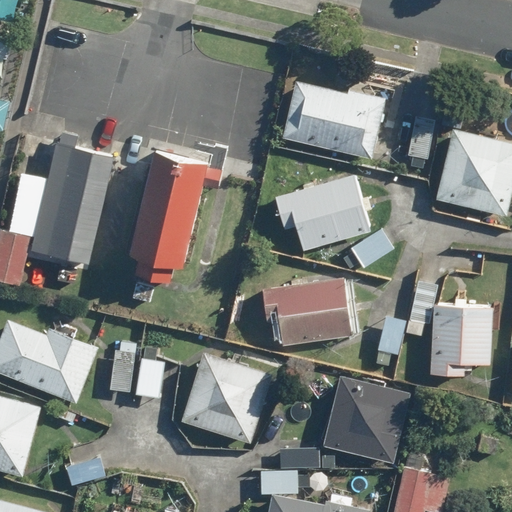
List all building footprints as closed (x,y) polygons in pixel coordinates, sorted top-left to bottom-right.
[(294,81),(281,137),(370,157),(382,101),(294,81)] [(0,131),(3,132),(10,104),(0,101),(0,131)] [(511,187),(511,142),(451,129),(434,200),(505,216),(511,187)] [(87,265),(110,156),(54,144),(31,253),(87,265)] [(205,165),(150,153),(126,256),(182,269),(205,165)] [(283,231),(296,227),(302,249),(368,231),(353,175),(273,197),(283,231)] [(395,243),(383,226),(348,251),(360,268),(395,243)] [(58,263),(58,260),(26,253),(30,235),(0,228),(0,279),(52,290),(54,281),(74,285),(78,267),(58,263)] [(281,344),(351,334),(343,278),(261,289),(265,322),(278,320),(281,344)] [(406,333),(422,336),(424,324),(428,324),(436,283),(416,279),(406,333)] [(490,309),(432,306),(428,374),(466,376),(466,364),(487,365),(490,309)] [(405,311),(384,308),(376,352),(397,356),(405,311)] [(0,339),(0,373),(73,404),(96,348),(45,327),(42,335),(8,321),(0,339)] [(135,340),(120,340),(119,351),(111,351),(109,389),(133,390),(135,340)] [(160,348),(138,348),(137,394),(158,395),(160,348)] [(251,444),(271,375),(201,355),(181,424),(251,444)] [(408,392),(337,375),(320,446),(392,463),(408,392)] [(38,406),(0,396),(0,470),(20,476),(38,406)] [(392,511),(423,511),(426,511),(442,511),(454,464),(440,461),(438,471),(423,467),(426,452),(408,448),(392,511)] [(99,453),(65,465),(72,486),(106,475),(99,453)] [(290,471),(290,472),(259,471),(258,491),(295,492),(295,487),(304,487),(305,472),(290,471)] [(324,500),(323,505),(271,494),(267,511),(368,511),(370,509),(324,500)] [(49,511),(0,499),(0,511),(49,511)]
